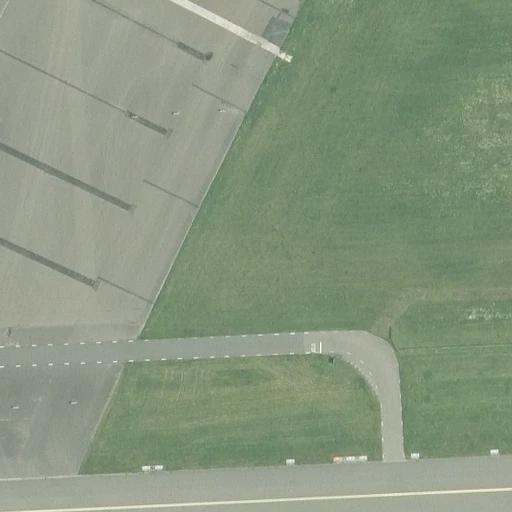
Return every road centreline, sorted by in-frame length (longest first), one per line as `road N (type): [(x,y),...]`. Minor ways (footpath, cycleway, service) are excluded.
road 1 (tertiary): [(45,511),(121,339),(292,0)]
road 2 (tertiary): [(176,0),(0,368)]
road 3 (motorway): [(0,272),(130,0)]
road 4 (motorway): [(0,129),(62,0)]
